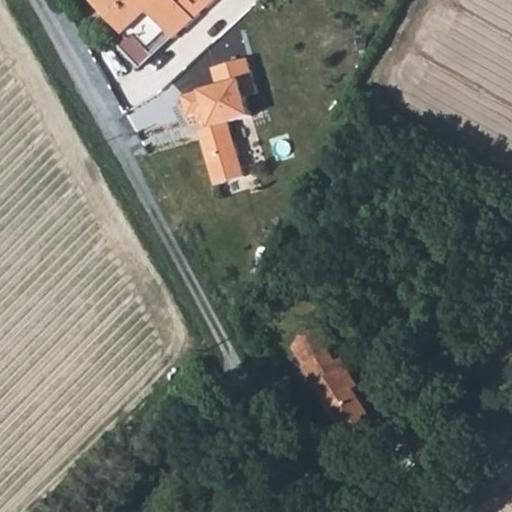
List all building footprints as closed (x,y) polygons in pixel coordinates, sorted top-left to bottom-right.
[(102,0),(101,2),(127,34),(119,42),(143,67),(178,33),(182,36),(220,0),(102,0)] [(186,93),(192,114),(200,111),(202,120),(213,117),(215,126),(203,129),(217,183),(248,176),(233,120),(255,115),(250,95),(261,92),(252,57),(217,66),(222,84),(186,93)] [(353,386),(334,359),(328,350),(333,345),(319,327),(305,329),(297,347),(308,361),(304,365),(355,436),(379,420),(353,386)] [(343,354),(334,359),(353,386),(361,381),(343,354)] [(431,383),(417,387),(415,389),(417,404),(438,399),(431,383)]
